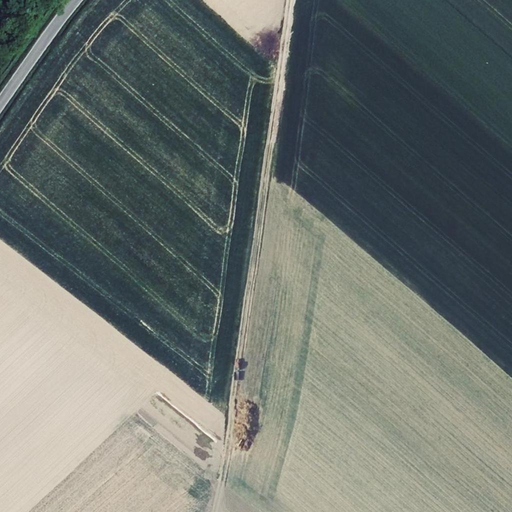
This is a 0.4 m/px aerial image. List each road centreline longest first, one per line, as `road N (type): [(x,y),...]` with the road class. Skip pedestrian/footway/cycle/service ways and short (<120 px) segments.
road 1 (track): [(291,0),(215,511)]
road 2 (tertiary): [(0,103),(75,0)]
